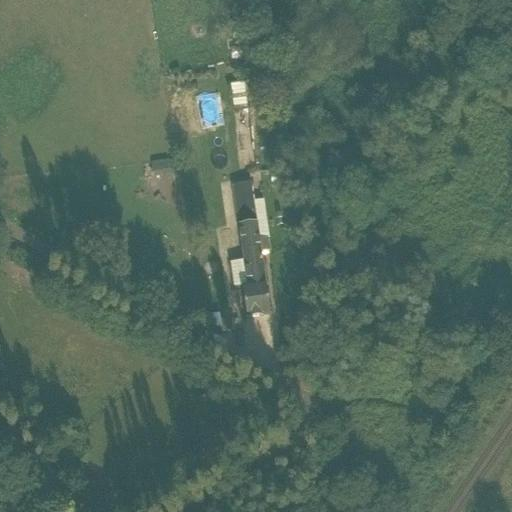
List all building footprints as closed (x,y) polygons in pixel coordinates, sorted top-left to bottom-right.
[(241,60),(239,48),(230,49),(231,61),(241,60)] [(242,255),(260,253),(269,251),(267,238),(257,182),(231,186),(242,255)] [(247,286),(241,287),(246,319),(270,315),(260,253),(242,255),(247,286)] [(233,319),(220,321),(222,333),(235,331),(233,319)] [(50,479),(67,464),(59,454),(41,469),(50,479)]
